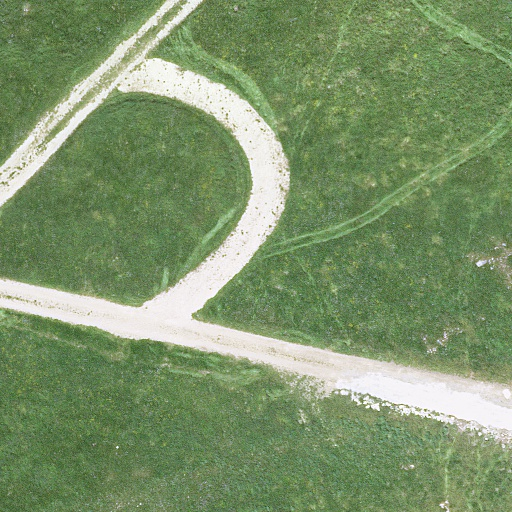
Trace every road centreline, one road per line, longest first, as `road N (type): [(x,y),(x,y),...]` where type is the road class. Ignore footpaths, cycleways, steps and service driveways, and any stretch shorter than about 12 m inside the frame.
road 1 (track): [(511,402),(0,288)]
road 2 (track): [(118,68),(221,105),(263,153),(266,184),(255,221),(157,322)]
road 3 (track): [(0,185),(188,0)]
